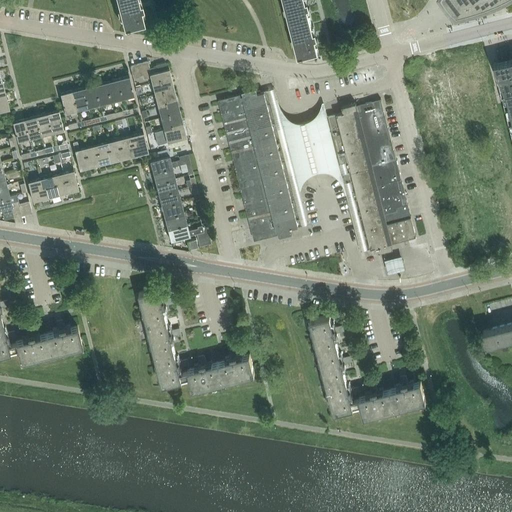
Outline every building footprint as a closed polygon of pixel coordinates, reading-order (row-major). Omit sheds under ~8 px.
[(129,25),(144,22),(143,21),(140,9),(143,9),(141,2),(139,3),(137,0),(117,0),(124,26),(123,26),(124,27),(126,26),(129,26),(129,25)] [(284,0),(290,24),(310,19),(307,6),(309,6),(307,0),(284,0)] [(446,0),(449,3),(451,6),(454,9),(457,11),(464,9),(471,8),(477,6),(483,4),(489,1),(492,0),(446,0)] [(303,53),(318,50),(318,49),(317,49),(314,37),(317,36),(315,30),(313,31),(310,19),(290,24),(298,54),(298,55),(300,54),(303,54),(303,53)] [(511,57),(510,58),(493,63),(502,85),(505,91),(505,92),(506,95),(508,101),(511,118),(511,57)] [(141,62),(144,75),(150,73),(149,68),(147,61),(141,62)] [(139,76),(143,75),(144,75),(141,62),(136,64),(139,76)] [(144,75),(143,75),(144,79),(151,77),(153,82),(162,80),(161,78),(169,76),(167,69),(168,68),(167,68),(165,62),(155,65),(156,66),(149,68),(150,73),(144,75)] [(130,65),(130,66),(133,78),(139,76),(136,64),(130,65)] [(134,95),(129,75),(128,75),(128,76),(118,79),(122,96),(133,94),(133,95),(134,95)] [(153,82),(153,83),(156,94),(165,92),(164,89),(172,87),(169,76),(161,78),(162,80),(153,82)] [(111,99),(122,96),(118,79),(106,82),(111,99)] [(95,85),(99,102),(100,107),(105,106),(104,101),(111,99),(106,82),(95,85)] [(99,102),(95,85),(83,88),(88,105),(99,102)] [(167,101),(175,99),(172,87),(164,89),(165,92),(156,94),(158,106),(168,103),(167,101)] [(348,104),(341,106),(343,112),(292,125),(274,130),(273,127),(270,117),(268,108),(263,90),(257,92),(256,87),(241,91),(242,93),(218,99),(218,102),(253,237),(254,240),(270,236),(278,234),(279,236),(286,234),(293,232),(292,227),(298,226),(296,216),(286,177),(304,172),(348,161),(352,175),(354,185),(359,204),(362,213),(364,223),(367,232),(369,242),(370,247),(371,248),(377,246),(378,251),(393,247),(391,242),(409,238),(409,239),(410,241),(416,239),(415,236),(416,236),(411,216),(383,109),(381,102),(380,98),(356,105),(355,102),(348,104)] [(77,108),(88,105),(83,88),(72,91),(77,108)] [(61,93),(60,93),(65,112),(66,116),(71,115),(70,110),(77,108),(72,91),(61,94),(61,93)] [(0,110),(9,108),(8,108),(4,93),(0,94),(0,110)] [(158,106),(159,106),(161,117),(171,114),(170,112),(178,110),(175,99),(167,101),(168,103),(158,106)] [(58,110),(47,113),(52,131),(62,128),(63,129),(58,110)] [(161,117),(164,128),(174,126),(173,123),(181,121),(178,110),(170,112),(171,114),(161,117)] [(41,134),(52,131),(47,113),(36,116),(41,134)] [(29,137),(40,134),(41,134),(36,116),(25,119),(29,137)] [(18,140),(29,137),(25,119),(13,122),(13,121),(12,121),(17,141),(18,140)] [(164,128),(164,129),(167,140),(166,141),(167,141),(186,136),(185,136),(181,121),(173,123),(174,126),(164,128)] [(142,133),(132,135),(131,136),(133,143),(130,144),(132,154),(147,150),(147,151),(148,151),(143,131),(142,131),(142,133)] [(109,160),(121,157),(118,147),(121,146),(119,139),(119,138),(119,135),(113,137),(114,140),(108,141),(110,149),(107,150),(109,160)] [(121,157),(132,154),(130,144),(133,143),(131,136),(119,138),(119,139),(121,146),(118,147),(121,157)] [(60,149),(68,147),(66,139),(62,140),(63,143),(58,145),(60,149)] [(80,168),(86,166),(84,156),(86,155),(84,147),(79,149),(77,141),(72,142),(79,169),(80,168)] [(108,141),(98,144),(96,144),(98,152),(95,153),(98,163),(109,160),(107,150),(110,149),(108,141)] [(96,144),(86,147),(84,147),(86,155),(84,156),(86,166),(98,163),(95,153),(98,152),(96,144)] [(61,153),(58,154),(60,162),(61,163),(65,162),(64,157),(70,156),(69,151),(61,153)] [(171,167),(168,156),(169,156),(169,155),(165,156),(159,158),(150,160),(150,161),(151,160),(154,172),(171,167)] [(180,159),(176,160),(178,165),(180,164),(185,163),(183,155),(179,156),(180,159)] [(174,178),(171,167),(154,172),(157,183),(174,178)] [(73,170),(63,173),(65,180),(68,179),(70,190),(78,188),(78,189),(73,169),(73,170)] [(59,193),(70,190),(68,179),(65,180),(63,173),(52,175),(53,183),(56,182),(59,193)] [(48,195),(59,193),(56,182),(53,183),(52,175),(40,178),(42,186),(45,185),(48,195)] [(33,199),(48,195),(45,185),(42,186),(40,178),(29,181),(28,181),(33,200),(33,199)] [(160,194),(177,190),(174,178),(157,183),(160,194)] [(9,196),(6,184),(0,185),(0,200),(2,200),(1,198),(9,196)] [(180,201),(177,190),(160,194),(162,206),(180,201)] [(13,217),(10,205),(17,204),(19,203),(18,199),(10,201),(9,196),(1,198),(2,200),(0,200),(0,208),(2,208),(5,219),(4,219),(5,219),(13,217)] [(22,202),(26,214),(32,213),(31,210),(29,201),(22,202)] [(183,212),(180,201),(162,206),(165,217),(183,212)] [(26,214),(22,202),(19,203),(17,204),(20,216),(26,214)] [(13,217),(14,217),(20,216),(17,204),(10,205),(13,217)] [(186,224),(183,212),(165,217),(168,228),(186,224)] [(197,227),(187,230),(186,224),(168,228),(171,239),(170,239),(170,240),(182,237),(189,235),(203,231),(201,225),(197,226),(197,227)] [(209,237),(208,232),(208,231),(203,232),(196,234),(198,240),(209,237)] [(211,243),(211,242),(209,237),(198,240),(199,246),(211,243)] [(188,248),(196,246),(197,246),(195,239),(186,241),(188,248)] [(385,259),(385,261),(388,270),(388,272),(405,268),(404,266),(402,257),(401,254),(385,259)] [(167,317),(165,310),(167,310),(166,304),(171,303),(170,298),(167,299),(165,298),(164,298),(163,293),(161,293),(159,287),(159,286),(144,290),(144,289),(141,290),(139,291),(139,292),(147,322),(167,317)] [(338,345),(336,338),(338,338),(337,332),(342,331),(341,326),(338,327),(336,326),(335,326),(334,321),(331,321),(330,315),(330,314),(315,318),(315,317),(311,318),(312,319),(310,319),(310,320),(318,350),(338,345)] [(174,348),(173,341),(175,340),(173,335),(179,334),(178,329),(175,330),(173,329),(172,329),(170,323),(168,324),(167,317),(147,322),(155,353),(174,348)] [(0,320),(0,352),(10,351),(9,350),(16,348),(15,342),(10,344),(8,338),(14,336),(13,332),(10,333),(8,331),(7,332),(5,326),(3,327),(2,320),(0,320)] [(51,352),(81,344),(81,345),(82,345),(81,342),(82,342),(81,340),(77,325),(76,325),(70,327),(69,325),(64,326),(62,320),(58,321),(59,324),(57,326),(58,327),(52,329),(52,331),(46,332),(51,352)] [(511,322),(483,330),(483,331),(484,333),(486,344),(487,344),(511,337),(511,322)] [(46,332),(38,334),(38,332),(33,334),(31,328),(27,329),(28,332),(27,333),(27,335),(22,336),(22,338),(15,340),(14,340),(15,342),(16,348),(18,355),(19,358),(19,360),(20,360),(51,352),(46,332)] [(346,376),(344,369),(346,368),(344,363),(350,361),(349,357),(346,358),(344,356),(343,357),(341,351),(339,352),(338,345),(318,350),(326,381),(346,376)] [(155,353),(162,383),(162,384),(164,383),(167,383),(182,379),(182,378),(189,376),(188,370),(182,372),(181,366),(186,364),(185,360),(183,361),(181,360),(179,360),(178,354),(176,355),(174,348),(155,353)] [(223,380),(253,372),(254,372),(254,370),(253,367),(249,352),(248,353),(249,353),(242,354),(242,352),(236,354),(235,348),(231,349),(231,352),(230,354),(231,355),(224,357),(225,359),(218,361),(223,380)] [(218,361),(211,362),(211,360),(205,362),(204,356),(200,357),(200,360),(199,361),(200,363),(194,364),(195,367),(188,368),(187,368),(188,370),(189,376),(191,383),(191,386),(192,386),(192,388),(193,388),(223,380),(218,361)] [(326,381),(334,411),(333,411),(333,412),(336,411),(338,411),(354,407),(353,406),(361,404),(359,398),(354,399),(352,393),(358,392),(357,388),(354,388),(352,387),(351,388),(349,382),(347,383),(346,376),(326,381)] [(395,407),(425,399),(425,400),(426,400),(425,398),(426,398),(425,395),(421,380),(420,380),(420,381),(414,382),(414,380),(408,381),(406,376),(402,377),(402,379),(402,381),(402,383),(397,384),(397,386),(390,388),(395,407)] [(390,388),(384,390),(383,388),(377,389),(376,383),(371,385),(372,387),(371,389),(371,391),(366,392),(366,394),(360,396),(359,396),(359,398),(361,404),(363,411),(362,411),(363,414),(364,416),(365,415),(395,407),(390,388)]
